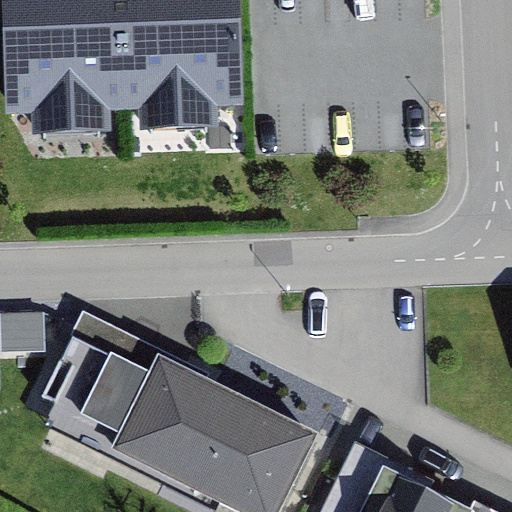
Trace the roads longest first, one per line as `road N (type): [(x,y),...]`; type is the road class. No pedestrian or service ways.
road 1 (residential): [(206,271),(267,350),(511,470)]
road 2 (residential): [(206,271),(498,260)]
road 3 (residential): [(490,0),(498,260)]
road 4 (residential): [(0,279),(206,271)]
